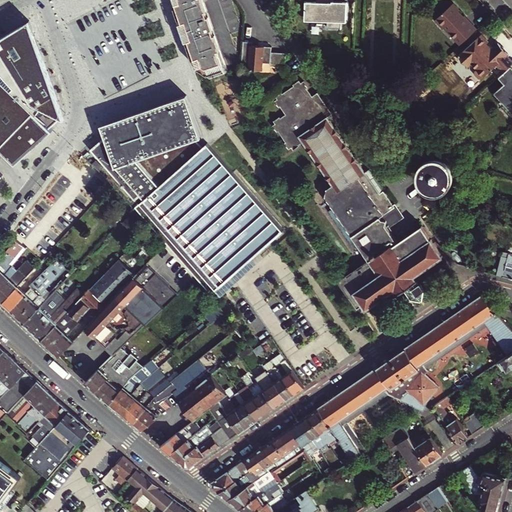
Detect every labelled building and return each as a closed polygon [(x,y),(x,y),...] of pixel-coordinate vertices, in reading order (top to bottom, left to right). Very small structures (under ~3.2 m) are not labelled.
[(229,72),(204,0),(171,0),(195,67),(211,78),(229,72)] [(317,0),(317,2),(306,1),(305,11),(306,11),(306,17),(328,18),(328,27),(342,28),(342,19),(348,19),(349,3),(334,2),(333,0),(317,0)] [(461,45),(477,29),(471,23),(470,24),(464,17),(459,12),(460,10),(454,3),(435,20),(444,29),(445,28),(461,45)] [(0,147),(17,164),(65,119),(29,21),(0,38),(0,147)] [(482,34),(458,56),(469,67),(472,64),(477,69),(475,71),(475,74),(480,79),(483,79),(497,66),(503,73),(511,64),(511,60),(508,56),(509,55),(498,43),(492,49),(487,44),(489,42),(482,34)] [(244,41),(241,68),(263,71),(264,63),(271,64),(270,66),(286,68),(287,54),(272,52),(272,47),(253,45),(253,42),(244,41)] [(503,102),(511,111),(511,64),(503,73),(499,77),(505,84),(495,93),(502,101),(501,102),(502,103),(503,102)] [(288,112),(285,113),(280,117),(280,116),(273,120),(275,123),(273,124),(277,131),(278,130),(286,141),(285,142),(289,149),(292,147),(293,149),(300,145),(299,144),(303,141),(332,184),(327,188),(325,197),(333,208),(329,211),(354,249),(359,245),(369,260),(339,281),(342,285),(344,288),(356,305),(358,308),(364,304),(367,308),(395,288),(398,293),(405,288),(407,292),(405,294),(410,301),(412,299),(416,305),(429,296),(425,290),(427,289),(422,282),(421,283),(415,275),(443,256),(422,225),(398,242),(387,227),(401,217),(394,207),(395,207),(369,169),(365,172),(328,117),(332,114),(317,92),(312,96),(310,97),(308,94),(310,93),(307,88),(308,87),(303,80),(301,82),(299,79),(292,83),(293,85),(282,93),(281,91),(275,95),(277,98),(274,100),(279,107),(280,106),(283,111),(286,109),(288,112)] [(133,114),(105,124),(107,126),(111,131),(105,136),(91,149),(136,199),(142,194),(146,198),(140,203),(211,294),(284,229),(211,146),(208,143),(203,147),(197,140),(204,137),(194,111),(187,95),(180,97),(179,98),(133,113),(133,114)] [(502,103),(500,105),(511,116),(511,114),(511,111),(503,102),(502,103)] [(423,166),(422,169),(421,172),(421,174),(422,176),(422,179),(423,181),(425,183),(427,185),(429,187),(433,189),(437,190),(440,189),(443,188),(447,186),(449,184),(451,182),(453,179),(453,176),(454,173),(453,170),(452,166),(450,163),(447,160),(444,158),(439,157),(437,157),(434,157),(431,158),(427,160),(425,163),(423,166)] [(464,173),(460,176),(465,183),(469,179),(464,173)] [(20,235),(0,260),(0,290),(17,273),(19,271),(11,263),(24,246),(27,249),(44,227),(34,218),(20,235)] [(508,254),(505,266),(502,276),(508,277),(508,278),(511,279),(511,254),(509,254),(508,254)] [(37,267),(36,268),(28,277),(21,285),(3,302),(11,310),(32,288),(31,286),(39,277),(49,267),(52,263),(46,257),(37,267)] [(122,260),(121,261),(92,291),(90,289),(42,340),(59,356),(73,341),(67,335),(82,320),(80,318),(90,308),(98,316),(137,275),(122,260)] [(32,288),(11,310),(19,317),(40,295),(44,291),(62,272),(57,267),(56,266),(52,263),(49,267),(39,277),(31,286),(32,288)] [(122,347),(174,297),(145,267),(137,275),(98,316),(86,328),(114,355),(122,347)] [(17,273),(0,290),(0,299),(3,302),(21,285),(28,277),(20,269),(19,271),(17,273)] [(57,289),(50,296),(46,301),(25,323),(42,340),(90,289),(99,281),(91,274),(77,288),(67,278),(65,280),(57,289)] [(57,289),(65,280),(63,279),(55,287),(57,289)] [(46,301),(50,296),(44,291),(40,295),(46,301)] [(46,301),(40,295),(19,317),(25,323),(46,301)] [(419,368),(421,371),(440,358),(444,364),(462,351),(458,345),(481,329),(489,324),(493,330),(510,355),(511,353),(511,328),(480,297),(405,348),(419,368)] [(216,306),(204,316),(211,323),(216,318),(221,314),(222,314),(216,306)] [(228,323),(221,314),(216,318),(223,327),(228,323)] [(489,324),(481,329),(485,335),(493,330),(489,324)] [(89,385),(95,390),(108,378),(134,354),(131,352),(130,354),(122,347),(114,355),(107,361),(86,382),(89,385)] [(393,357),(419,395),(424,403),(430,399),(415,376),(411,373),(419,368),(405,348),(393,357)] [(5,349),(0,354),(0,380),(2,378),(18,362),(5,349)] [(511,367),(511,353),(510,355),(498,362),(497,363),(504,372),(511,367)] [(108,378),(95,390),(110,403),(131,378),(145,367),(137,360),(138,358),(134,354),(108,378)] [(230,360),(233,364),(241,358),(238,354),(230,360)] [(278,364),(279,363),(280,365),(278,367),(297,393),(306,386),(300,379),(286,359),(282,354),(275,359),(273,360),(276,365),(278,364)] [(466,384),(497,363),(498,362),(494,356),(462,378),(466,384)] [(393,357),(379,367),(392,386),(400,380),(402,385),(412,400),(419,395),(393,357)] [(172,381),(173,383),(178,389),(173,393),(194,420),(210,407),(219,401),(223,397),(228,393),(226,390),(212,374),(206,365),(200,359),(175,379),(172,381)] [(272,360),(264,366),(288,399),(297,393),(278,367),(280,365),(279,363),(278,364),(276,365),(273,360),(272,360)] [(259,371),(254,375),(277,406),(288,399),(264,366),(260,361),(256,364),(257,365),(258,367),(257,368),(259,371)] [(18,362),(2,378),(0,380),(0,396),(26,369),(18,362)] [(110,403),(118,410),(140,385),(156,371),(149,363),(145,367),(131,378),(110,403)] [(258,367),(257,365),(250,370),(254,375),(259,371),(257,368),(258,367)] [(379,367),(319,408),(332,426),(338,435),(355,458),(366,451),(368,449),(349,420),(394,389),(392,386),(379,367)] [(26,369),(0,396),(0,419),(7,413),(37,380),(26,369)] [(126,416),(148,391),(158,383),(155,380),(160,376),(156,371),(140,385),(118,410),(126,416)] [(255,394),(268,412),(277,406),(254,375),(250,378),(247,373),(242,377),(249,385),(255,394)] [(151,395),(148,391),(126,416),(133,423),(156,397),(173,383),(172,381),(175,379),(173,376),(156,390),(151,395)] [(40,419),(58,399),(37,380),(7,413),(29,431),(40,419)] [(156,397),(133,423),(142,430),(159,416),(156,413),(159,410),(162,414),(171,407),(164,400),(173,393),(178,389),(173,383),(156,397)] [(249,385),(240,391),(259,418),(268,412),(255,394),(249,385)] [(226,390),(228,393),(233,400),(250,425),(259,418),(240,391),(236,394),(231,387),(226,390)] [(453,404),(451,401),(448,396),(434,405),(459,442),(469,435),(457,418),(453,421),(445,410),(453,404)] [(44,423),(29,439),(37,446),(42,441),(69,410),(58,399),(40,419),(44,423)] [(223,407),(228,413),(240,431),(250,425),(233,400),(223,407)] [(170,453),(177,459),(202,441),(201,438),(203,437),(204,440),(209,436),(208,434),(210,432),(212,434),(223,426),(231,438),(240,431),(228,413),(223,407),(219,401),(210,407),(217,416),(219,420),(211,427),(208,423),(201,428),(196,432),(170,453)] [(332,426),(319,408),(310,414),(322,432),(329,442),(334,438),(338,435),(332,426)] [(50,476),(91,428),(69,410),(42,441),(37,446),(27,458),(50,476)] [(477,410),(464,419),(473,433),(486,424),(477,410)] [(310,414),(302,420),(321,447),(325,445),(318,435),(322,432),(310,414)] [(201,428),(194,420),(161,446),(170,453),(196,432),(201,428)] [(302,420),(292,426),(306,447),(307,449),(311,454),(321,447),(302,420)] [(202,441),(177,459),(184,465),(191,465),(231,438),(223,426),(212,434),(210,432),(208,434),(209,436),(204,440),(203,437),(201,438),(202,441)] [(306,447),(292,426),(283,432),(297,453),(306,447)] [(383,439),(392,453),(400,447),(416,471),(428,463),(416,446),(413,441),(403,426),(383,439)] [(416,446),(430,436),(427,431),(413,441),(416,446)] [(297,453),(283,432),(274,438),(288,459),(297,453)] [(318,435),(325,445),(329,442),(322,432),(318,435)] [(416,446),(428,463),(442,453),(430,436),(416,446)] [(288,459),(274,438),(265,445),(279,465),(288,459)] [(369,448),(372,452),(380,447),(378,443),(369,448)] [(279,465),(265,445),(255,451),(269,471),(272,469),(279,465)] [(311,454),(307,449),(306,447),(297,453),(288,459),(279,465),(280,467),(305,451),(311,459),(314,458),(311,454)] [(269,471),(255,451),(245,458),(253,470),(259,478),(269,471)] [(116,478),(123,484),(127,478),(130,481),(140,469),(124,456),(114,467),(121,473),(116,478)] [(239,479),(253,470),(245,458),(231,468),(239,479)] [(0,501),(10,488),(11,488),(22,473),(18,470),(16,473),(11,470),(0,461),(0,501)] [(336,471),(342,466),(340,462),(333,466),(336,471)] [(485,511),(497,511),(506,477),(484,472),(483,476),(481,482),(477,481),(479,476),(471,464),(459,472),(485,511)] [(281,468),(280,467),(279,465),(272,469),(280,481),(282,479),(276,471),(281,468)] [(332,465),(323,471),(327,477),(336,471),(333,466),(332,465)] [(219,492),(239,479),(231,468),(212,481),(212,486),(219,492)] [(140,469),(130,481),(135,485),(127,495),(135,502),(129,509),(133,511),(151,511),(143,505),(150,498),(158,505),(168,493),(140,469)] [(259,478),(228,499),(239,508),(278,482),(280,481),(272,469),(269,471),(259,478)] [(219,492),(228,499),(259,478),(253,470),(239,479),(219,492)] [(456,496),(446,481),(439,486),(449,501),(456,496)] [(278,482),(239,508),(245,511),(253,511),(282,493),(285,491),(278,482)] [(439,486),(429,493),(438,507),(449,501),(439,486)] [(11,488),(10,488),(0,501),(0,508),(14,490),(11,488)] [(307,490),(289,502),(293,511),(314,511),(320,508),(307,490)] [(164,510),(175,498),(168,493),(158,505),(164,510)] [(253,511),(274,511),(288,502),(282,493),(253,511)] [(429,493),(418,500),(426,511),(431,511),(438,507),(429,493)] [(189,511),(191,510),(189,508),(175,498),(164,510),(162,511),(189,511)] [(426,511),(418,500),(408,507),(411,511),(426,511)]
